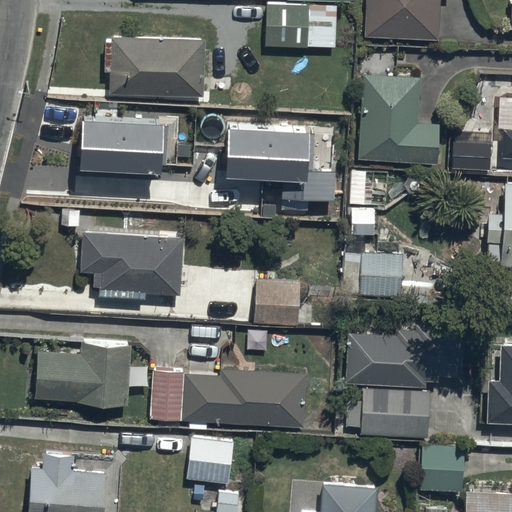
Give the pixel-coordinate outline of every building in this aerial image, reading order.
[(363,0),(363,30),(437,33),(438,0),(363,0)] [(334,3),(265,1),(264,42),(333,44),(334,3)] [(203,30),(109,28),(108,86),(202,88),(203,30)] [(419,70),(361,67),(357,153),(435,157),(437,117),(417,115),(419,70)] [(166,122),(83,116),(79,167),(163,173),(166,122)] [(511,121),(500,121),(499,150),(511,150),(511,121)] [(307,128),(227,125),(226,176),(283,178),(282,198),(335,200),(336,173),(306,172),(307,128)] [(490,143),(453,141),(451,168),(489,170),(490,143)] [(511,174),(502,174),(498,257),(511,257),(511,174)] [(372,206),(348,206),(349,232),(372,232),(372,206)] [(181,230),(82,224),(80,264),(99,265),(98,282),(178,286),(181,230)] [(400,250),(343,250),(343,295),(400,296),(400,250)] [(298,276),(253,274),(253,322),(297,323),(298,276)] [(394,328),(346,326),(343,376),(424,380),(424,374),(436,374),(437,369),(461,370),(463,320),(414,317),(414,323),(394,322),(394,328)] [(126,397),(129,335),(79,333),(79,345),(35,343),(33,392),(126,397)] [(511,336),(498,336),(496,371),(485,371),(484,415),(511,415),(511,336)] [(299,419),(302,367),(151,359),(149,411),(299,419)] [(426,387),(361,384),(360,398),(347,398),(346,423),(360,424),(359,430),(425,433),(426,387)] [(230,439),(190,435),(186,474),(226,478),(230,439)] [(462,441),(420,440),(419,486),(461,488),(462,441)] [(41,463),(28,463),(26,511),(101,511),(103,468),(71,467),(72,449),(41,448),(41,463)] [(297,511),(372,511),(374,480),(320,477),(318,507),(298,506),(297,511)] [(511,511),(511,489),(464,487),(462,511),(511,511)]
